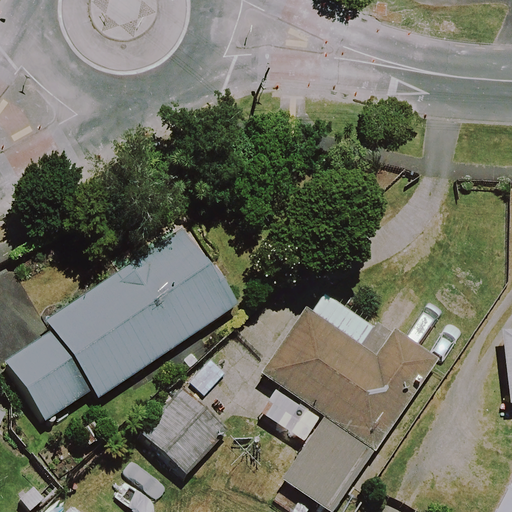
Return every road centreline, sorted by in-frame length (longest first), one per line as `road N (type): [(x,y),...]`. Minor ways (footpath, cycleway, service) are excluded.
road 1 (residential): [(408,67),(186,77)]
road 2 (residential): [(134,100),(0,181)]
road 3 (residential): [(278,0),(408,67)]
road 4 (residential): [(134,100),(105,99),(55,71),(31,19)]
